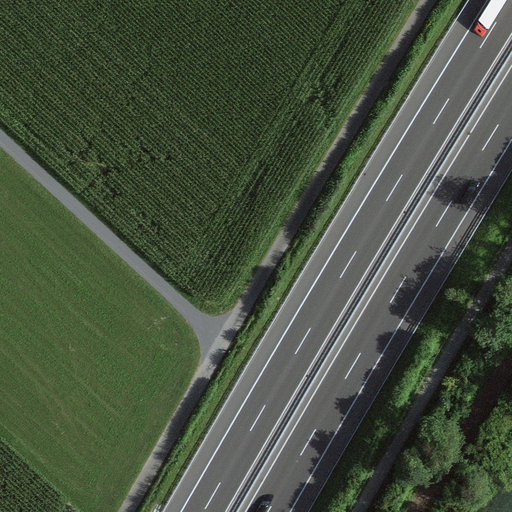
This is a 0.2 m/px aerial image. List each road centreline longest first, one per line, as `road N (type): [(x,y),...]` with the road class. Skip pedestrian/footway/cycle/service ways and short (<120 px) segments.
road 1 (motorway): [(509,0),(202,511)]
road 2 (track): [(433,0),(223,339),(129,511)]
road 3 (motorway): [(270,511),(511,109)]
road 4 (track): [(0,134),(223,339)]
road 5 (track): [(511,252),(359,511)]
road 6 (unknown): [(511,361),(416,511)]
